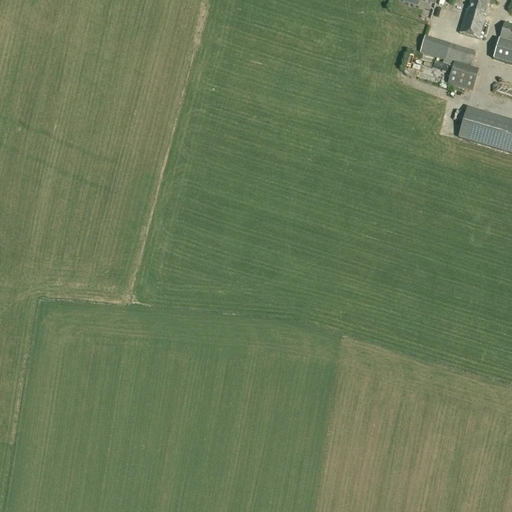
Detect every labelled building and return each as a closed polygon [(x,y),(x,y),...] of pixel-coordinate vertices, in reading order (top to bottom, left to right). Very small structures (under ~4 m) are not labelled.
[(471,0),(468,12),(466,12),(459,35),(478,40),(485,17),(483,17),(488,1),(484,0),(471,0)] [(446,4),(440,27),(453,31),(460,8),(446,4)] [(511,25),(504,23),(499,38),(511,42),(511,25)] [(450,45),(450,42),(427,37),(423,53),(472,65),(476,51),(450,45)] [(511,44),(499,40),(493,60),(511,65),(511,44)] [(473,92),(478,72),(454,64),(448,84),(461,88),(460,93),(465,95),(467,90),(473,92)] [(511,122),(467,109),(458,139),(511,154),(511,122)]
